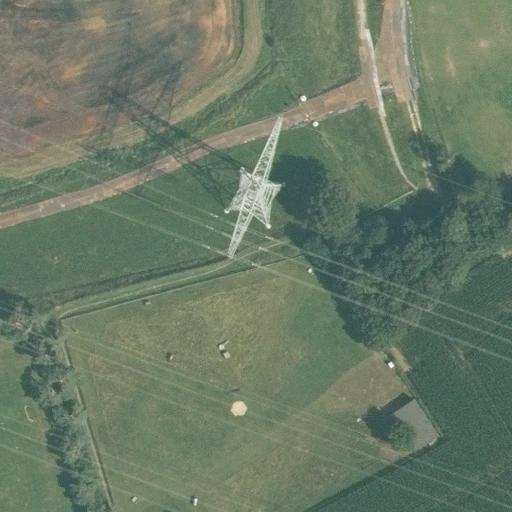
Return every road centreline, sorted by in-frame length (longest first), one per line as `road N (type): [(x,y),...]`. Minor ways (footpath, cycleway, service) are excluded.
road 1 (track): [(447,211),(414,109),(401,0)]
road 2 (track): [(362,0),(372,89),(414,208)]
